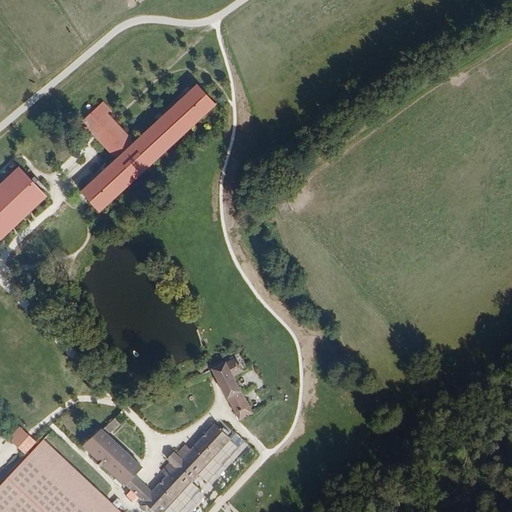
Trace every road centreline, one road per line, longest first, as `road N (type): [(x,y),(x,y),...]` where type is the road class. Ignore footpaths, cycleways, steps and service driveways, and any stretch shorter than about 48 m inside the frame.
road 1 (track): [(0,127),(124,25),(208,22),(242,0)]
road 2 (track): [(0,261),(98,161),(86,148),(52,180)]
road 3 (track): [(125,406),(0,277)]
